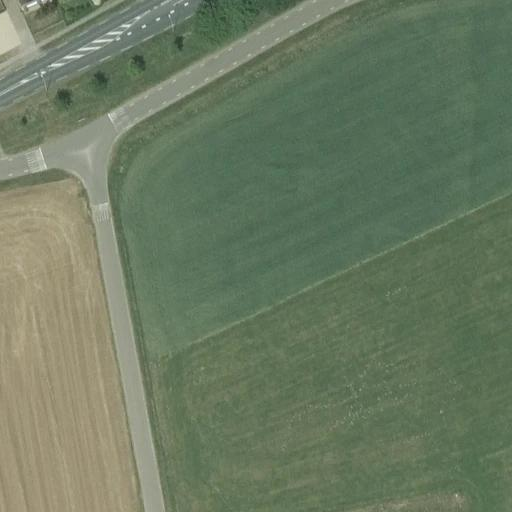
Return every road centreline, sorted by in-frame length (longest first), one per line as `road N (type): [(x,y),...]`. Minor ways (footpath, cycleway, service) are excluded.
road 1 (unclassified): [(159,511),(86,138)]
road 2 (unclassified): [(86,138),(334,0)]
road 3 (primary): [(176,0),(0,96)]
